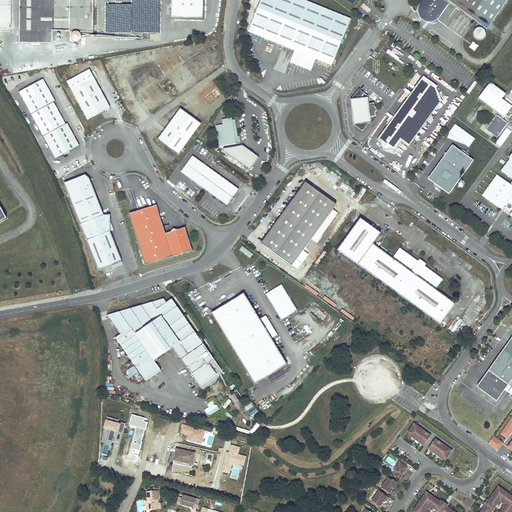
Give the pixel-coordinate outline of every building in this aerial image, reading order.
[(11,0),(0,0),(0,26),(11,27),(11,0)] [(91,0),(20,0),(20,43),(52,43),(70,43),(75,43),(76,43),(77,42),(78,42),(78,41),(79,41),(80,40),(80,39),(80,38),(80,37),(80,32),(92,32),(91,0)] [(160,33),(159,0),(131,0),(131,5),(106,5),(107,33),(160,33)] [(202,17),(202,0),(171,0),(171,16),(202,17)] [(351,19),(303,0),(260,0),(248,31),(283,46),(288,48),(294,51),(331,66),(351,19)] [(509,0),(427,0),(420,10),(432,18),(438,10),(440,12),(448,1),(449,0),(453,0),(480,20),(478,23),(488,30),(509,0)] [(474,20),(478,23),(480,20),(453,0),(449,0),(448,1),(451,3),(474,20)] [(473,32),(479,41),(487,36),(481,27),(473,32)] [(473,41),(469,47),(474,51),(478,45),(473,41)] [(125,62),(136,62),(136,54),(125,55),(125,62)] [(107,58),(101,61),(105,68),(110,65),(107,58)] [(90,70),(68,81),(87,119),(110,108),(90,70)] [(65,124),(53,102),(55,101),(43,78),(19,91),(55,158),(79,145),(67,123),(65,124)] [(400,140),(438,90),(423,79),(377,139),(381,142),(381,144),(381,145),(382,147),(383,148),(384,149),(386,149),(387,150),(389,149),(390,149),(394,152),(402,141),(400,140)] [(369,122),(371,122),(370,117),(375,116),(375,112),(376,112),(375,107),(374,108),(369,108),(368,104),(367,96),(359,89),(351,99),(354,124),(362,131),(369,122)] [(442,101),(438,90),(400,140),(402,141),(408,146),(442,101)] [(472,124),(482,108),(476,104),(466,120),(472,124)] [(180,108),(158,139),(179,154),(201,123),(180,108)] [(486,130),(497,138),(508,123),(496,114),(486,130)] [(163,118),(160,123),(166,126),(169,121),(163,118)] [(238,136),(235,119),(232,120),(231,118),(222,119),(223,124),(216,125),(219,146),(235,143),(235,140),(238,140),(238,136)] [(454,125),(448,136),(469,149),(475,137),(454,125)] [(506,128),(496,143),(501,147),(511,131),(506,128)] [(422,156),(426,150),(422,146),(417,153),(422,156)] [(447,185),(449,188),(469,161),(466,158),(468,156),(465,152),(461,150),(457,149),(452,150),(449,155),(447,154),(446,153),(443,159),(439,169),(435,174),(446,183),(447,185)] [(511,153),(509,157),(511,159),(502,171),(511,178),(511,184),(511,185),(498,176),(483,196),(501,210),(505,205),(506,206),(506,207),(506,208),(506,209),(508,211),(510,210),(511,210),(511,212),(510,216),(511,218),(511,153)] [(381,158),(389,164),(391,160),(384,154),(381,158)] [(193,156),(181,172),(224,203),(229,202),(239,189),(193,156)] [(104,215),(90,180),(85,176),(65,184),(81,225),(104,215)] [(307,180),(261,239),(291,262),(337,203),(307,180)] [(361,187),(357,196),(362,198),(366,189),(361,187)] [(484,204),(487,200),(481,196),(485,190),(481,187),(479,189),(482,190),(480,192),(477,189),(472,196),(484,204)] [(185,229),(177,231),(173,230),(170,233),(165,235),(157,206),(129,214),(144,266),(192,252),(185,229)] [(111,232),(110,215),(104,215),(81,225),(88,241),(111,232)] [(361,221),(339,251),(441,325),(447,317),(455,306),(437,293),(444,281),(425,268),(427,266),(421,261),(419,263),(400,250),(393,260),(386,255),(388,253),(381,248),(379,250),(373,246),(381,235),(380,234),(372,228),(361,221)] [(376,222),(372,228),(380,234),(384,228),(376,222)] [(111,232),(88,241),(98,270),(122,261),(111,232)] [(253,254),(243,246),(240,250),(250,257),(253,254)] [(281,284),(265,294),(281,319),(297,309),(281,284)] [(212,313),(255,383),(287,364),(272,339),(278,336),(265,314),(259,318),(244,293),(212,313)] [(162,371),(155,361),(173,349),(199,387),(222,371),(171,300),(166,303),(163,300),(108,316),(121,335),(115,339),(146,382),(162,371)] [(447,330),(453,321),(447,317),(441,325),(447,330)] [(511,345),(507,352),(500,363),(495,363),(487,374),(488,378),(484,382),(481,383),(478,386),(496,399),(503,389),(507,384),(511,387),(511,386),(511,384),(511,338),(509,343),(511,345)] [(507,352),(505,352),(495,363),(500,363),(507,352)] [(125,371),(130,378),(138,372),(134,366),(125,371)] [(507,392),(511,387),(507,384),(503,389),(504,390),(507,392)] [(242,397),(236,390),(233,393),(239,400),(242,397)] [(209,417),(220,410),(217,405),(213,405),(214,403),(212,401),(207,405),(208,407),(204,410),(209,417)] [(247,412),(254,406),(250,401),(243,407),(247,412)] [(503,402),(500,410),(506,412),(508,404),(503,402)] [(251,420),(259,412),(255,408),(247,415),(251,420)] [(144,418),(131,415),(129,423),(138,426),(132,447),(140,449),(147,422),(143,421),(144,418)] [(119,420),(107,416),(104,429),(109,430),(106,440),(113,442),(116,431),(123,434),(126,424),(118,422),(119,420)] [(212,425),(216,422),(212,417),(208,420),(212,425)] [(506,438),(511,430),(511,419),(501,434),(506,438)] [(431,435),(414,423),(407,434),(410,436),(414,439),(419,442),(424,446),(431,435)] [(187,440),(202,444),(205,431),(182,425),(180,433),(188,435),(187,440)] [(498,450),(503,443),(494,436),(490,441),(494,444),(492,446),(498,450)] [(452,450),(436,438),(428,449),(432,451),(436,454),(440,457),(445,461),(452,450)] [(240,447),(231,444),(229,452),(227,451),(221,471),(229,474),(232,462),(243,465),(246,456),(238,454),(240,447)] [(194,453),(176,449),(174,461),(192,465),(193,458),(194,453)] [(396,470),(393,474),(398,478),(401,480),(403,477),(401,476),(407,467),(403,465),(403,466),(399,463),(395,469),(396,470)] [(385,485),(382,489),(390,494),(390,495),(392,492),(391,490),(396,482),(395,482),(392,480),(392,481),(388,479),(384,484),(385,485)] [(496,488),(491,495),(486,504),(479,511),(510,511),(511,509),(511,506),(511,505),(511,495),(502,488),(500,490),(496,488)] [(157,490),(146,492),(147,500),(148,505),(149,505),(150,510),(161,509),(160,504),(159,504),(158,500),(157,490)] [(386,500),(388,497),(380,491),(378,495),(376,495),(372,500),(375,503),(375,504),(377,506),(378,507),(384,499),(386,500)] [(423,495),(412,510),(414,511),(455,511),(453,511),(447,506),(432,496),(428,493),(425,496),(423,495)] [(180,503),(179,505),(193,508),(192,510),(196,511),(198,504),(194,503),(195,500),(182,496),(181,499),(180,503)]
